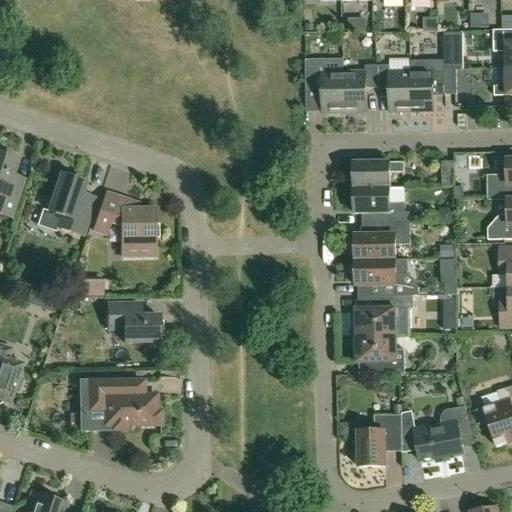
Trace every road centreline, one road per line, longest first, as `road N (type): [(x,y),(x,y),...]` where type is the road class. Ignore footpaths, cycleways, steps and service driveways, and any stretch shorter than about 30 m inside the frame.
road 1 (residential): [(335,508),(323,423),(324,165),(356,151),(511,144)]
road 2 (residential): [(198,460),(193,202),(186,184),(153,163),(0,112)]
road 3 (residential): [(198,460),(181,483),(145,492),(0,443)]
road 4 (residential): [(335,508),(511,481)]
